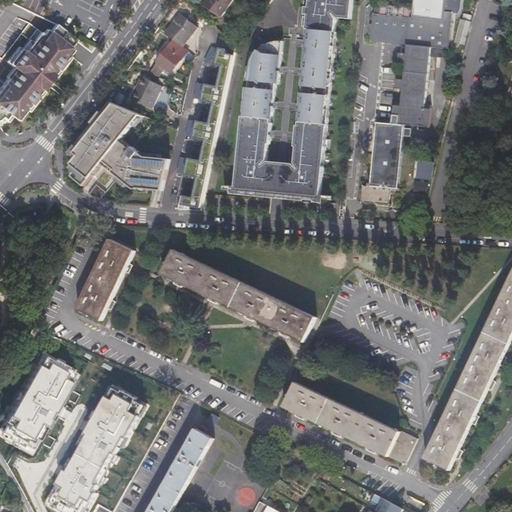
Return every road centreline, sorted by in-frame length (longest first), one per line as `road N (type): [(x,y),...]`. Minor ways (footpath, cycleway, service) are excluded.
road 1 (tertiary): [(20,170),(78,202),(119,212),(511,237)]
road 2 (unknown): [(208,218),(241,61),(279,5),(288,7),(291,22),(281,158)]
road 3 (secondary): [(20,170),(152,0)]
road 4 (unknown): [(352,227),(365,25)]
road 5 (track): [(165,215),(196,72)]
